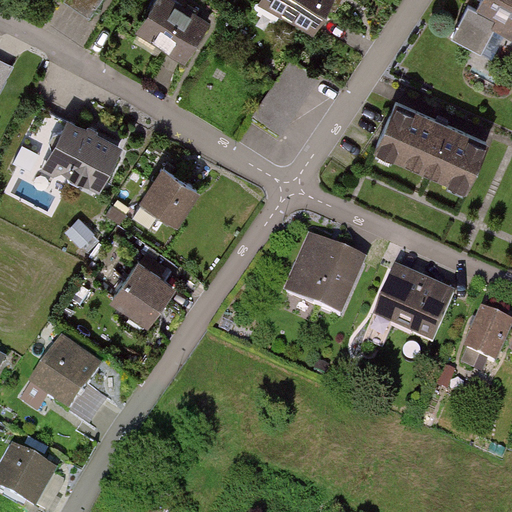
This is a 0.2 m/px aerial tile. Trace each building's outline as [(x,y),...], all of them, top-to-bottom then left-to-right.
[(56,0),(57,0),(87,20),(99,0),(56,0)] [(173,0),(146,0),(127,32),(180,64),(206,20),(173,0)] [(253,0),(310,33),(330,0),(253,0)] [(464,5),(448,38),(479,53),(492,28),(511,37),(511,0),(477,0),(473,9),(464,5)] [(289,56),(248,116),(279,137),(319,77),(289,56)] [(484,142),(386,100),(365,149),(464,190),(484,142)] [(120,146),(62,116),(36,165),(94,195),(120,146)] [(197,190),(156,164),(132,200),(173,226),(197,190)] [(366,262),(306,236),(281,295),(341,320),(366,262)] [(128,257),(101,299),(145,326),(171,285),(163,280),(170,269),(145,253),(138,264),(128,257)] [(450,299),(388,271),(366,319),(428,348),(450,299)] [(511,325),(477,310),(457,354),(493,370),(500,354),(511,359),(511,325)] [(59,340),(26,386),(67,416),(100,369),(59,340)] [(35,511),(55,473),(2,447),(0,451),(0,498),(26,511),(35,511)]
